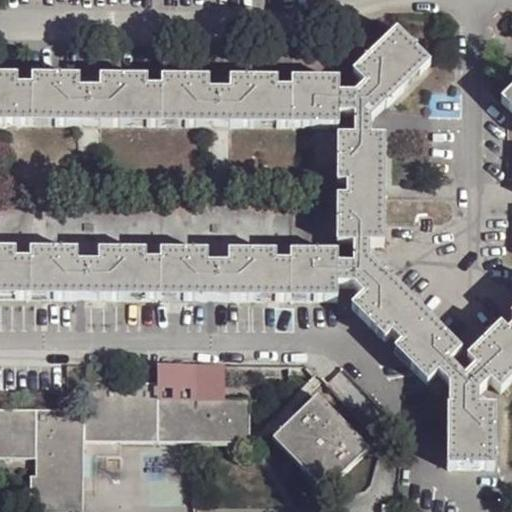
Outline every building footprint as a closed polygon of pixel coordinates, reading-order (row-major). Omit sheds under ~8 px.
[(0,300),(337,303),(338,288),(354,288),(363,298),(352,310),(374,333),(384,343),(392,336),(402,347),(394,354),(427,387),(438,377),(450,388),(449,410),(448,409),(447,470),(495,471),(495,409),(478,409),(479,396),(490,385),(501,395),(511,383),(511,511),(511,93),(502,103),(511,113),(511,315),(510,318),(511,320),(511,329),(508,334),(501,328),(467,361),(476,369),(465,380),(450,365),(462,353),(409,300),(386,277),(385,278),(370,263),(371,247),(385,247),(385,139),(371,139),(371,122),(430,66),(397,32),(353,75),(365,87),(355,96),(339,96),(339,81),(292,82),(293,90),(278,91),(277,80),(231,81),(231,93),(209,93),(209,80),(163,80),(163,89),(148,90),(148,80),(101,80),(101,92),(79,91),(79,80),(33,79),(33,89),(18,88),(19,79),(0,79),(0,300)] [(226,367),(159,365),(157,384),(195,385),(195,403),(224,402),(226,367)] [(0,458),(36,459),(36,441),(85,440),(85,443),(248,444),(247,403),(224,402),(195,403),(195,385),(157,384),(84,385),(84,411),(0,410),(0,458)] [(277,440),(329,492),(369,451),(318,398),(277,440)] [(27,511),(83,511),(85,443),(85,440),(36,441),(36,459),(35,478),(28,478),(27,511)]
